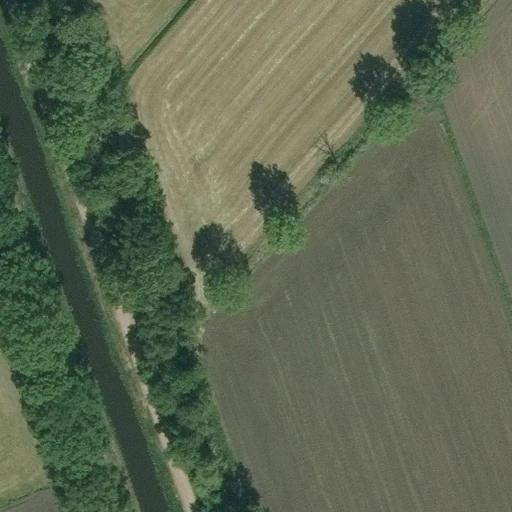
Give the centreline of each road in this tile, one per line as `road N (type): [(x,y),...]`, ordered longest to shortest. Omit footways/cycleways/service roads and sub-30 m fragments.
road 1 (track): [(187,511),(4,0)]
road 2 (unclassified): [(115,511),(0,188)]
